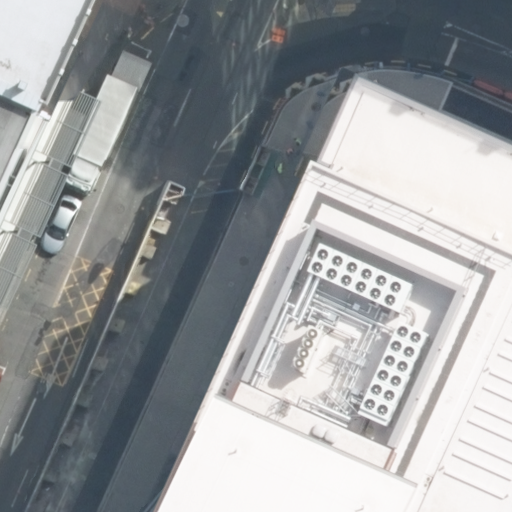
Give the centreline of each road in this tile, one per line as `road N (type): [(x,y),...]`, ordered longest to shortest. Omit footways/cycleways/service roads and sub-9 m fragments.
road 1 (secondary): [(193,129),(17,511)]
road 2 (unclassified): [(511,88),(440,58),(345,46),(257,73),(193,129)]
road 3 (secondary): [(252,0),(193,129)]
